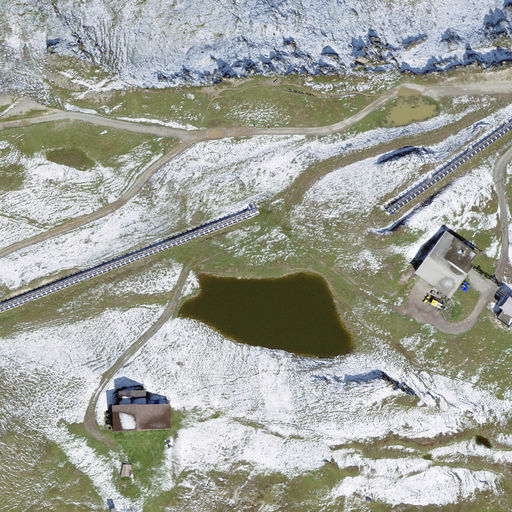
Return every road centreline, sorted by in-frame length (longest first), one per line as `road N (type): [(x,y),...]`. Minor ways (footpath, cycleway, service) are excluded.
road 1 (track): [(198,135),(331,128),(407,87),(511,88)]
road 2 (track): [(0,255),(99,213),(198,135)]
road 3 (track): [(0,122),(70,114),(198,135)]
road 4 (track): [(504,242),(499,272),(459,327),(426,312),(427,287)]
road 5 (track): [(511,152),(497,181),(511,277)]
